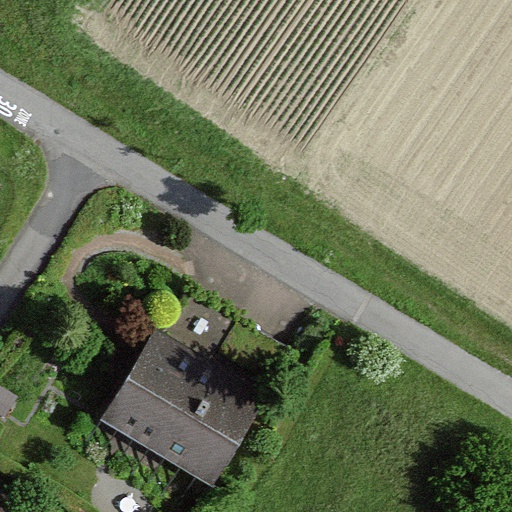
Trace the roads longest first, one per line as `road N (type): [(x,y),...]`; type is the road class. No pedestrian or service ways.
road 1 (residential): [(511,401),(90,148)]
road 2 (residential): [(90,148),(0,295)]
